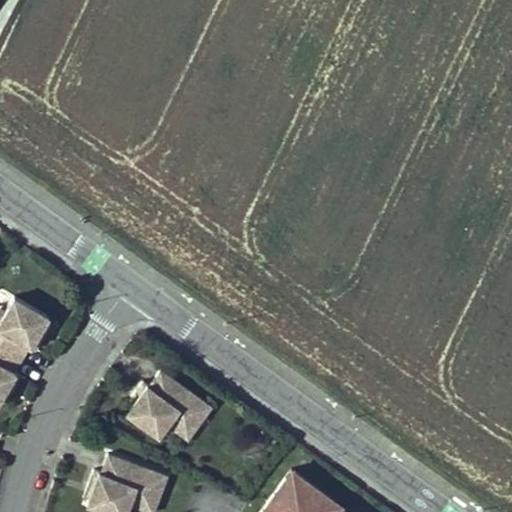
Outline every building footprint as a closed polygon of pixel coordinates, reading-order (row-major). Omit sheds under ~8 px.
[(37,329),(43,319),(45,314),(10,294),(2,309),(0,311),(0,345),(17,356),(24,343),(32,347),(41,332),(37,329)] [(41,332),(47,321),(43,319),(37,329),(41,332)] [(10,369),(17,356),(0,345),(0,393),(4,386),(8,389),(17,373),(10,369)] [(197,419),(210,402),(158,365),(146,382),(140,377),(130,392),(134,395),(127,404),(124,408),(156,432),(165,420),(171,425),(182,409),(197,419)] [(8,389),(4,386),(0,393),(0,397),(3,399),(8,389)] [(123,402),(127,404),(134,395),(130,392),(123,402)] [(182,409),(171,425),(186,435),(197,419),(182,409)] [(156,491),(164,472),(105,448),(97,467),(91,464),(84,481),(88,483),(84,494),(82,499),(116,511),(120,511),(125,500),(132,503),(139,485),(156,491)] [(300,486),(306,478),(291,467),(286,476),(300,486)] [(346,511),(328,499),(330,495),(306,478),(300,486),(286,476),(258,511),(346,511)] [(88,483),(84,481),(79,492),(84,494),(88,483)] [(139,485),(132,503),(149,509),(156,491),(139,485)]
